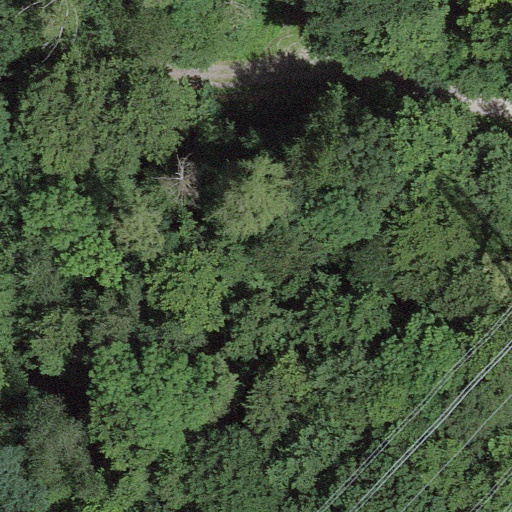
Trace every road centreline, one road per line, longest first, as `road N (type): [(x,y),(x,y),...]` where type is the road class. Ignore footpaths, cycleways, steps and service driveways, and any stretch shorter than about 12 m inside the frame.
road 1 (track): [(0,320),(93,351),(289,355),(396,372),(440,391),(472,420),(511,488)]
road 2 (track): [(0,37),(185,72),(260,64),(284,44),(511,101)]
